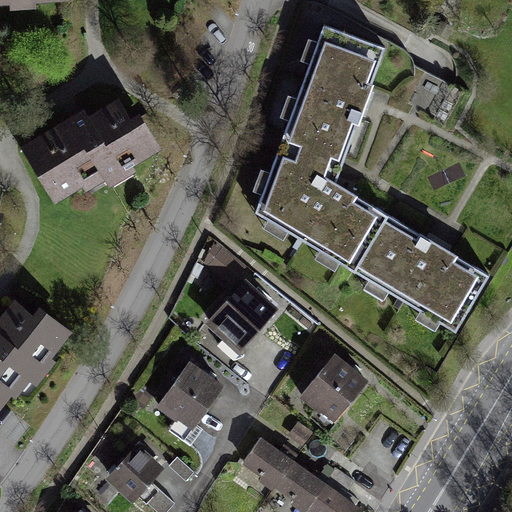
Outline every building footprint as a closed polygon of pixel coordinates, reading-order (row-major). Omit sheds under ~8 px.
[(385,47),(324,25),(281,139),(255,210),(457,333),(489,276),(425,238),(334,183),(342,159),(373,78),(385,47)] [(76,117),(22,150),(55,202),(101,174),(105,180),(156,149),(138,120),(130,125),(117,103),(90,120),(85,111),(76,117)] [(243,283),(207,321),(241,353),(278,315),(243,283)] [(0,407),(22,378),(29,383),(67,333),(38,311),(33,317),(16,304),(0,324),(0,407)] [(333,357),(298,398),(335,430),(370,389),(333,357)] [(188,364),(157,408),(178,423),(173,429),(194,444),(202,433),(193,427),(221,388),(188,364)] [(271,446),(260,438),(238,467),(298,511),(355,511),(357,509),(316,478),(271,446)] [(135,447),(108,475),(134,501),(139,496),(155,511),(167,511),(175,504),(153,483),(163,473),(135,447)]
